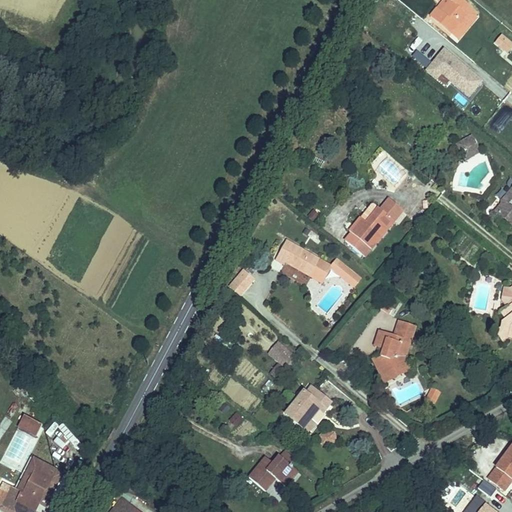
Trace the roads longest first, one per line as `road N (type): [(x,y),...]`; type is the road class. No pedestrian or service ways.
road 1 (secondary): [(83,511),(355,0)]
road 2 (residential): [(328,511),(511,402)]
